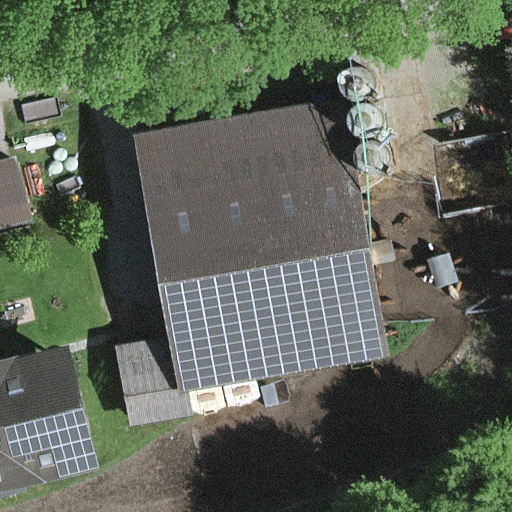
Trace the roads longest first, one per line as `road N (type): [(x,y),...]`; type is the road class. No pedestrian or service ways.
road 1 (track): [(240,45),(511,0)]
road 2 (residential): [(0,79),(119,70),(240,45)]
